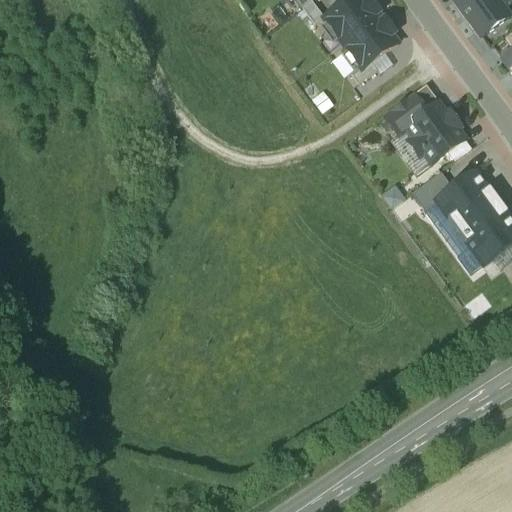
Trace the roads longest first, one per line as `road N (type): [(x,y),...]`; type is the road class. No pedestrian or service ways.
road 1 (tertiary): [(511,378),(300,511)]
road 2 (residential): [(413,0),(511,138)]
